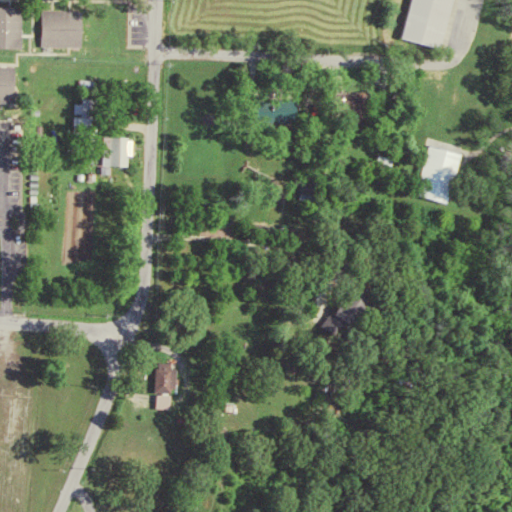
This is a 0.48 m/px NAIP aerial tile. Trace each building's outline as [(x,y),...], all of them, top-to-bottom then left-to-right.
[(419,0),(412,39),(453,47),(462,0),(419,0)] [(0,5),(0,44),(16,45),(17,5),(0,5)] [(37,8),(37,44),(77,45),(78,9),(37,8)] [(0,64),(0,97),(8,98),(9,65),(0,64)] [(77,95),(77,101),(71,100),(70,114),(67,114),(67,135),(92,135),(93,95),(77,95)] [(90,103),(81,102),(81,114),(102,115),(102,98),(90,97),(90,103)] [(306,121),(306,109),(276,110),(276,121),(306,121)] [(83,132),(102,132),(102,116),(83,116),(83,132)] [(98,134),(97,162),(122,162),(122,152),(127,152),(127,137),(122,137),(122,134),(98,134)] [(111,136),(110,165),(136,165),(137,155),(141,155),(141,137),(111,136)] [(431,143),(419,195),(452,202),(463,150),(431,143)] [(68,149),(68,161),(87,161),(87,149),(68,149)] [(162,408),(179,408),(179,393),(185,394),(186,364),(163,363),(162,393),(163,393),(162,408)]
